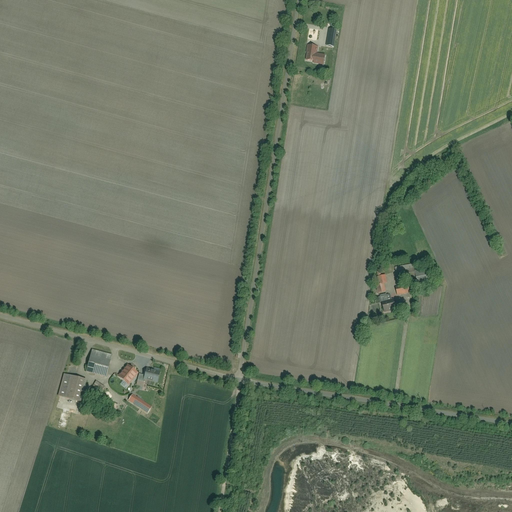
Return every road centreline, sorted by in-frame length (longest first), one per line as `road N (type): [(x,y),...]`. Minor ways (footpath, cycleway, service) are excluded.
road 1 (residential): [(300,0),(240,379)]
road 2 (unclassified): [(511,425),(240,379)]
road 3 (unclassified): [(240,379),(0,315)]
road 4 (track): [(240,379),(219,511)]
